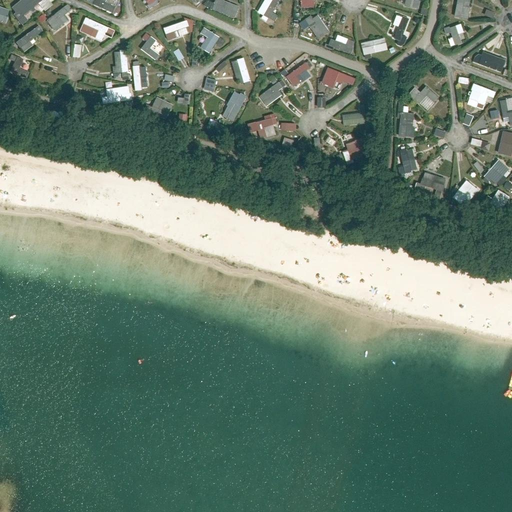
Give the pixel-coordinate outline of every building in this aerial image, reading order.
[(30,0),(14,0),(5,6),(16,23),(37,10),(30,0)] [(47,11),(54,4),(50,0),(43,0),(40,3),(47,11)] [(109,13),(113,1),(109,0),(92,0),(82,0),(81,4),(109,13)] [(225,0),(214,0),(210,9),(230,19),(237,6),(225,0)] [(278,0),(265,0),(257,14),(268,20),(278,0)] [(457,0),(455,19),(469,21),(472,0),(457,0)] [(63,9),(42,22),(49,32),(63,24),(60,18),(66,14),(63,9)] [(486,15),(495,18),(497,12),(488,9),(486,15)] [(410,17),(396,12),(388,34),(402,39),(410,17)] [(318,40),(332,31),(320,14),(314,18),(312,16),(304,21),(318,40)] [(113,31),(84,18),(79,30),(93,37),(91,40),(99,44),(103,35),(110,38),(113,31)] [(184,21),(161,28),(165,42),(188,35),(184,21)] [(445,29),(452,45),(463,40),(460,34),(467,32),(462,21),(445,29)] [(34,27),(10,43),(17,53),(29,45),(27,43),(39,35),(34,27)] [(206,58),(218,38),(201,27),(196,35),(202,39),(195,52),(206,58)] [(353,53),(358,39),(335,32),(330,46),(353,53)] [(161,50),(142,35),(137,41),(142,45),(136,51),(150,63),(161,50)] [(386,37),(364,41),(367,55),(388,51),(386,37)] [(84,45),(76,44),(74,57),(82,58),(84,45)] [(126,74),(125,51),(113,52),(114,68),(110,68),(110,75),(126,74)] [(502,73),(507,58),(484,51),(482,55),(479,54),(474,57),(472,63),(502,73)] [(24,59),(18,57),(12,71),(27,78),(30,72),(21,68),(24,59)] [(246,81),(239,59),(231,61),(238,84),(246,81)] [(308,59),(286,75),(295,86),(316,70),(308,59)] [(217,66),(219,71),(229,66),(227,61),(217,66)] [(356,74),(329,65),(324,80),(351,89),(356,74)] [(139,67),(132,67),(134,91),(142,91),(141,89),(148,88),(146,68),(140,69),(139,67)] [(168,72),(166,80),(175,82),(177,74),(168,72)] [(206,86),(215,89),(218,80),(208,77),(206,86)] [(281,83),(261,96),(267,106),(284,96),(280,90),(284,88),(281,83)] [(492,104),(496,92),(471,84),(465,102),(486,108),(488,102),(492,104)] [(425,87),(415,99),(428,111),(439,99),(425,87)] [(129,101),(128,88),(103,91),(105,104),(129,101)] [(180,97),(179,103),(191,104),(192,94),(187,94),(186,98),(180,97)] [(217,117),(228,122),(239,101),(228,95),(217,117)] [(150,96),(142,109),(161,120),(168,107),(150,96)] [(511,121),(511,96),(499,98),(502,123),(511,121)] [(366,122),(365,105),(360,105),(360,113),(345,114),(346,124),(366,122)] [(475,116),(468,112),(464,121),(471,124),(475,116)] [(413,115),(401,114),(399,137),(414,138),(415,128),(412,128),(413,115)] [(273,115),(256,120),(262,138),(279,133),(273,115)] [(431,134),(444,139),(447,131),(434,125),(431,134)] [(341,134),(328,126),(325,132),(338,139),(341,134)] [(511,154),(511,133),(503,131),(498,150),(511,154)] [(372,159),(364,135),(343,142),(352,166),(372,159)] [(483,139),(473,137),(472,144),(482,145),(483,139)] [(292,148),(295,140),(286,138),(284,146),(292,148)] [(409,145),(396,149),(404,178),(417,175),(409,145)] [(511,167),(498,156),(483,175),(498,187),(511,170),(511,167)] [(443,190),(447,177),(426,171),(422,185),(443,190)] [(469,202),(479,190),(465,178),(455,191),(469,202)] [(510,197),(499,190),(492,202),(503,209),(510,197)]
